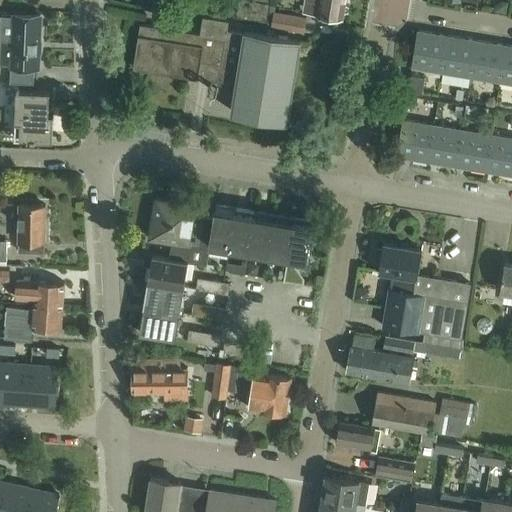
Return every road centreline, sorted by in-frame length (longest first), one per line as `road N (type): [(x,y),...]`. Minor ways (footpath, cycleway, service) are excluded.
road 1 (residential): [(308,470),(355,187)]
road 2 (unclassified): [(116,435),(100,161)]
road 3 (unclassified): [(100,161),(167,156),(355,187)]
road 4 (residential): [(308,470),(116,435)]
road 5 (residential): [(355,187),(386,7)]
road 6 (residential): [(100,161),(92,0)]
road 7 (unclassified): [(355,187),(511,213)]
road 8 (residential): [(511,27),(386,7)]
